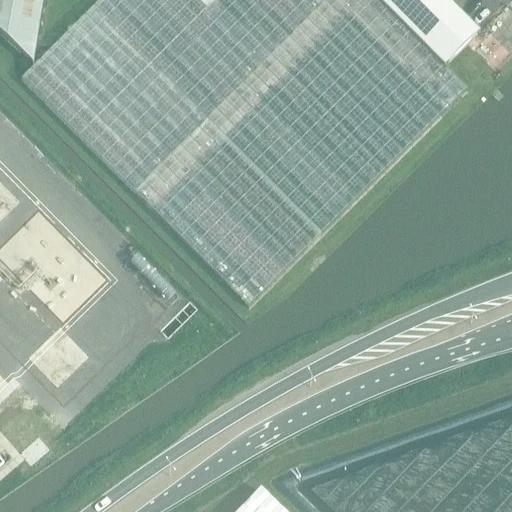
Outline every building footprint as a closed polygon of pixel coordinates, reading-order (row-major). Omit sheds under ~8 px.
[(0,0),(0,38),(31,67),(42,0),(0,0)] [(104,0),(21,82),(130,192),(248,310),(347,210),(467,93),(444,70),(374,0),(193,0),(104,0)] [(443,0),(374,0),(444,70),(478,35),(443,0)] [(11,408),(0,417),(0,433),(17,453),(36,437),(11,408)] [(238,511),(280,511),(259,491),(238,511)]
